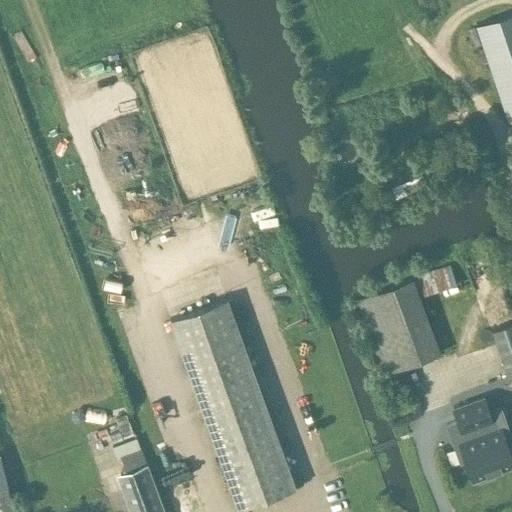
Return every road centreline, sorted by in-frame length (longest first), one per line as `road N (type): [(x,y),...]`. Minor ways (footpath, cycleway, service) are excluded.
road 1 (track): [(227,511),(139,309),(25,0)]
road 2 (track): [(511,182),(473,104),(406,32),(394,0)]
